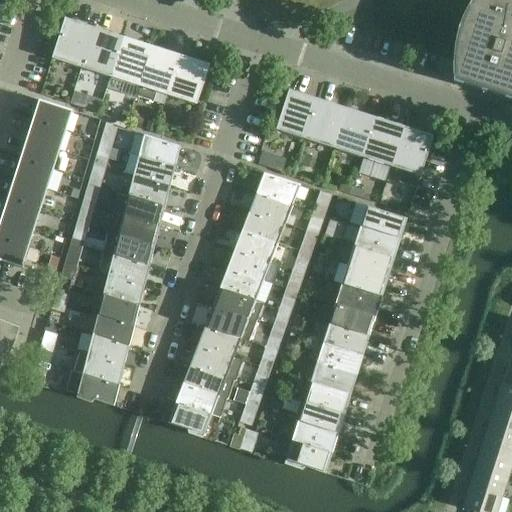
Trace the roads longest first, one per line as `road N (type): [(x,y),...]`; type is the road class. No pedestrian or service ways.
road 1 (residential): [(145,397),(259,42)]
road 2 (residential): [(368,462),(474,111)]
road 3 (residential): [(259,42),(474,111)]
road 4 (tertiary): [(133,511),(0,470)]
road 5 (residential): [(127,0),(246,38)]
